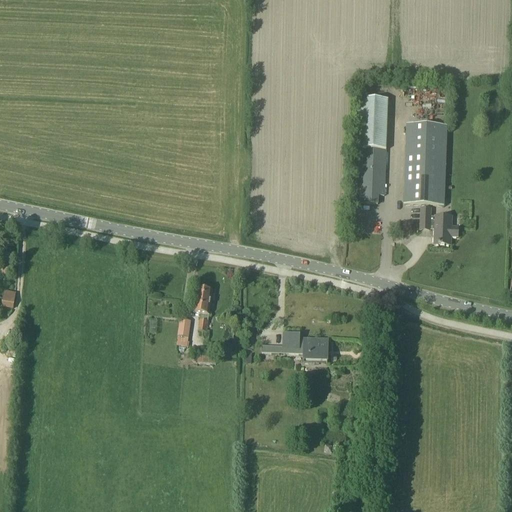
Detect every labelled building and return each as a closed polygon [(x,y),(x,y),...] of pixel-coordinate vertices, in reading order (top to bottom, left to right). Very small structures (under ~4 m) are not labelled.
[(356,152),(361,152),(360,205),(378,206),(378,198),(384,199),(388,103),(358,102),(356,152)] [(403,207),(443,208),(446,128),(406,127),(403,207)] [(450,247),(450,239),(457,239),(457,230),(451,230),(451,220),(435,219),(435,220),(429,220),(430,212),(421,212),(420,228),(435,228),(434,247),(450,247)] [(16,267),(2,265),(1,274),(15,276),(16,267)] [(196,292),(193,315),(208,318),(210,305),(211,305),(213,295),(212,295),(212,294),(196,292)] [(15,301),(2,299),(1,308),(13,310),(15,301)] [(181,322),(180,322),(176,348),(186,349),(190,323),(187,323),(181,322)] [(207,324),(200,323),(198,334),(206,335),(207,324)] [(300,341),(284,340),(284,348),(271,348),(271,357),(305,357),(304,365),(327,366),(327,364),(328,364),(329,345),(305,344),(305,348),(300,347),(300,341)] [(262,348),(261,357),(271,357),(271,348),(262,348)] [(206,357),(192,356),(191,364),(215,366),(215,358),(219,358),(220,351),(207,350),(206,357)]
